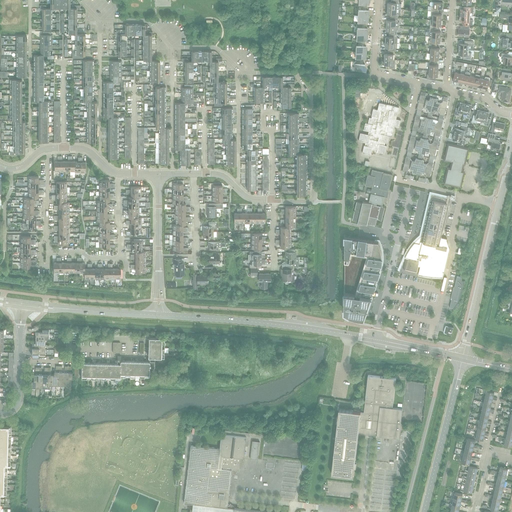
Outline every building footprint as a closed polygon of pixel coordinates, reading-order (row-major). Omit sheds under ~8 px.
[(399,5),(399,0),(390,0),(391,3),(388,2),(387,8),(400,9),(400,5),(399,5)] [(442,8),(442,2),(433,2),(430,1),(430,2),(430,5),(431,5),(431,11),(439,11),(439,8),(442,8)] [(366,10),(366,7),(358,6),(358,15),(369,16),(369,13),(368,13),(368,10),(366,10)] [(473,12),(473,7),(463,7),(463,10),(460,9),(460,15),(470,16),(470,12),(473,12)] [(400,12),(400,9),(387,8),(387,13),(390,14),(390,17),(398,17),(398,12),(400,12)] [(439,14),(439,11),(431,11),(430,16),(433,16),(432,19),(441,20),(442,14),(439,14)] [(369,16),(358,15),(357,24),(365,24),(365,21),(367,21),(368,19),(369,19),(369,16)] [(472,25),(473,20),(470,19),(470,16),(460,15),(459,21),(462,21),(462,24),(472,25)] [(398,22),(398,17),(390,17),(390,19),(387,19),(386,25),(399,26),(399,22),(398,22)] [(511,17),(509,17),(508,25),(503,24),(502,31),(508,32),(509,29),(511,29),(511,17)] [(441,20),(432,19),(430,19),(430,28),(438,28),(438,25),(441,25),(441,20)] [(365,28),(365,24),(357,24),(357,33),(368,34),(368,33),(368,31),(367,31),(367,28),(365,28)] [(399,30),(399,26),(386,25),(386,30),(389,31),(389,34),(397,34),(397,29),(399,30)] [(469,29),(470,26),(463,25),(463,28),(459,28),(459,36),(469,36),(469,29)] [(438,31),(438,28),(430,28),(429,33),(432,33),(431,36),(440,37),(441,31),(438,31)] [(51,34),(51,31),(43,31),(43,34),(40,34),(40,39),(52,39),(52,34),(51,34)] [(368,34),(357,33),(356,42),(364,42),(364,39),(366,39),(366,37),(367,37),(368,34)] [(397,37),(397,34),(389,34),(389,36),(386,36),(385,42),(397,43),(397,37)] [(440,42),(440,37),(431,36),(431,40),(429,40),(429,45),(437,45),(437,42),(440,42)] [(511,46),(511,41),(509,41),(509,38),(506,38),(505,37),(504,36),(503,36),(502,36),(501,37),(500,39),(500,40),(501,41),(502,41),(503,41),(502,46),(506,47),(507,47),(510,47),(510,46),(511,46)] [(459,49),(468,49),(468,46),(473,47),(473,41),(464,41),(464,44),(459,43),(459,49)] [(364,46),(364,42),(356,42),(358,42),(358,45),(356,45),(356,51),(367,52),(367,51),(366,51),(367,48),(366,48),(366,46),(364,46)] [(397,48),(397,43),(385,42),(385,47),(388,48),(388,50),(394,51),(396,51),(396,48),(397,48)] [(437,45),(431,45),(430,53),(439,54),(440,48),(437,48),(437,45)] [(72,49),(72,58),(83,58),(83,54),(85,54),(85,49),(75,49),(72,49)] [(468,52),(468,49),(459,49),(458,54),(463,55),(463,59),(471,59),(471,53),(468,52)] [(393,59),(394,51),(388,50),(388,53),(385,53),(384,59),(393,59)] [(367,52),(356,51),(355,57),(357,57),(357,60),(363,60),(363,57),(365,57),(365,55),(366,55),(366,52),(367,52)] [(439,59),(439,54),(430,53),(430,62),(436,62),(436,59),(439,59)] [(511,53),(502,53),(501,56),(504,56),(503,62),(511,64),(511,57),(511,53)] [(363,64),(363,60),(357,60),(357,63),(355,63),(354,69),(359,69),(359,70),(364,71),(364,67),(365,67),(365,64),(363,64)] [(435,65),(436,62),(430,62),(429,70),(438,71),(438,65),(435,65)] [(511,80),(511,72),(509,72),(510,69),(501,68),(501,71),(502,71),(502,75),(500,75),(500,79),(511,80)] [(438,76),(438,71),(429,70),(429,74),(427,74),(427,78),(430,79),(430,76),(438,76)] [(160,75),(150,75),(150,84),(158,84),(158,81),(160,81),(160,75)] [(489,79),(490,78),(485,77),(484,79),(482,87),(487,88),(488,85),(491,86),(492,80),(489,79)] [(181,92),(193,92),(193,87),(192,87),(192,84),(184,84),(184,87),(181,87),(181,92)] [(509,101),(511,88),(500,87),(499,91),(503,92),(501,100),(509,101)] [(432,105),(435,94),(433,94),(432,97),(430,97),(429,99),(428,100),(426,99),(425,97),(425,96),(420,94),(419,102),(432,105)] [(432,105),(446,108),(448,101),(443,100),(442,101),(440,103),(438,102),(437,101),(438,99),(436,98),(437,95),(435,94),(432,105)] [(214,105),(222,105),(222,102),(226,102),(226,97),(216,97),(214,97),(214,102),(214,105)] [(396,119),(399,107),(379,102),(378,109),(373,108),(371,116),(375,116),(374,118),(369,117),(368,123),(365,122),(364,130),(369,131),(368,134),(360,132),(358,141),(365,142),(365,145),(364,145),(362,153),(370,155),(371,154),(373,155),(374,150),(376,150),(376,152),(384,154),(386,145),(385,145),(385,142),(387,143),(389,136),(392,136),(394,126),(399,127),(400,120),(396,119)] [(430,115),(432,105),(419,102),(417,109),(422,110),(422,108),(424,107),(426,108),(427,109),(427,111),(428,112),(428,115),(430,115)] [(463,113),(466,104),(460,102),(459,108),(456,107),(454,114),(458,115),(459,115),(460,113),(463,113)] [(466,104),(463,113),(467,114),(467,116),(467,117),(471,118),(473,111),(470,110),(471,105),(466,104)] [(444,115),(446,108),(432,105),(430,115),(432,116),(433,113),(435,113),(435,111),(436,110),(439,111),(440,113),(439,114),(444,115)] [(481,121),(483,111),(477,110),(476,115),(473,115),(472,122),(476,123),(477,122),(477,120),(481,121)] [(483,111),(481,121),(484,122),(484,124),(485,125),(489,126),(490,119),(487,118),(489,113),(483,111)] [(428,125),(430,115),(428,115),(427,118),(416,115),(414,122),(428,125)] [(431,119),(432,116),(430,115),(428,125),(441,128),(443,121),(438,120),(438,122),(436,123),(434,123),(433,121),(433,119),(431,119)] [(426,133),(428,125),(414,122),(412,129),(417,130),(417,129),(419,128),(421,128),(422,129),(422,132),(424,132),(423,135),(425,136),(426,133)] [(505,123),(496,122),(496,123),(493,122),(491,131),(494,132),(495,128),(503,130),(505,123)] [(439,136),(441,128),(428,125),(426,133),(425,136),(427,136),(428,133),(430,133),(430,131),(432,130),(434,131),(435,133),(435,135),(439,136)] [(454,134),(463,136),(464,132),(466,133),(467,132),(468,128),(461,126),(460,129),(455,128),(454,134)] [(463,140),(463,136),(454,134),(452,139),(458,141),(457,144),(464,146),(465,141),(465,140),(463,140)] [(424,139),(425,136),(423,135),(422,138),(420,138),(420,140),(419,141),(416,140),(415,138),(416,136),(411,135),(409,143),(423,146),(424,139)] [(427,139),(427,136),(425,136),(424,139),(423,146),(436,149),(438,142),(433,141),(433,142),(431,143),(429,143),(428,142),(428,140),(427,139)] [(488,138),(487,144),(491,145),(490,148),(499,150),(500,144),(494,142),(495,139),(488,138)] [(420,156),(423,146),(409,143),(407,150),(412,151),(413,149),(415,148),(417,149),(418,150),(417,152),(419,152),(418,155),(420,156)] [(464,163),(467,149),(449,144),(445,159),(453,161),(451,169),(448,168),(445,182),(460,185),(463,172),(461,171),(463,163),(464,163)] [(435,156),(436,149),(423,146),(420,156),(422,156),(423,153),(425,154),(426,152),(427,151),(429,151),(430,153),(430,155),(435,156)] [(418,166),(420,156),(418,155),(418,158),(416,158),(415,160),(414,161),(412,161),(410,158),(411,157),(406,156),(404,163),(418,166)] [(422,159),(422,156),(420,156),(418,166),(432,169),(433,162),(429,161),(428,163),(426,164),(424,163),(423,162),(424,160),(422,159)] [(416,173),(418,166),(404,163),(403,170),(407,171),(408,170),(410,168),(412,169),(413,170),(412,172),(416,173)] [(430,177),(432,169),(418,166),(416,173),(420,174),(421,172),(422,171),(424,172),(426,174),(425,175),(430,177)] [(389,190),(392,175),(384,173),(384,172),(372,170),(371,175),(368,174),(365,185),(372,186),(371,193),(384,196),(387,197),(389,190)] [(382,204),(384,196),(371,193),(369,201),(375,203),(374,205),(376,205),(377,203),(382,204)] [(445,247),(446,241),(447,238),(441,237),(450,198),(431,193),(421,235),(418,238),(416,241),(411,246),(408,251),(405,257),(408,258),(406,268),(416,271),(418,271),(418,274),(426,276),(434,277),(443,277),(449,250),(443,249),(443,247),(445,247)] [(362,203),(357,202),(352,220),(358,221),(358,223),(367,225),(369,218),(369,216),(373,217),(377,218),(377,219),(382,220),(385,207),(380,205),(380,206),(376,205),(374,205),(372,204),(372,203),(363,201),(362,203)] [(207,216),(216,216),(216,208),(222,208),(222,203),(209,203),(209,206),(207,206),(207,216)] [(203,231),(213,231),(213,226),(215,226),(215,223),(208,223),(208,226),(203,226),(203,231)] [(213,231),(203,231),(203,237),(208,237),(208,239),(215,239),(215,236),(213,236),(213,231)] [(364,317),(364,316),(368,306),(371,296),(376,282),(380,268),(381,263),(382,259),(382,255),(381,250),(380,246),(378,241),(345,236),(345,257),(344,311),(348,313),(353,315),(357,316),(361,317),(364,317)] [(218,250),(218,247),(218,246),(221,246),(221,241),(208,241),(208,247),(209,247),(209,250),(218,250)] [(285,257),(295,257),(295,252),(295,249),(288,249),(288,252),(285,252),(285,257)] [(251,259),(261,259),(261,254),(260,254),(260,251),(253,251),(253,254),(251,254),(251,259)] [(212,264),(212,263),(219,263),(219,255),(209,255),(209,263),(209,264),(205,264),(205,267),(212,267),(212,264)] [(299,266),(299,257),(295,257),(285,257),(285,262),(286,262),(286,265),(293,265),(293,266),(299,266)] [(181,263),(181,259),(173,259),(173,263),(175,263),(175,275),(184,275),(184,263),(181,263)] [(251,267),(256,267),(256,264),(261,264),(261,259),(251,259),(251,264),(249,264),(249,267),(251,267)] [(293,269),(293,266),(293,265),(286,265),(282,265),(282,269),(280,269),(280,273),(282,273),(282,280),(291,280),(291,282),(294,281),(294,275),(291,275),(291,269),(293,269)] [(270,281),(270,273),(258,273),(259,281),(261,281),(261,288),(267,288),(267,281),(270,281)] [(461,277),(460,274),(461,276),(457,275),(454,287),(453,287),(451,297),(452,298),(449,307),(453,308),(452,310),(454,308),(455,306),(458,308),(459,304),(458,303),(460,298),(461,294),(462,290),(462,285),(464,285),(465,280),(462,281),(462,280),(461,277)] [(207,283),(207,275),(197,275),(197,283),(207,283)] [(453,327),(448,326),(446,326),(444,332),(447,333),(446,334),(451,335),(453,327)] [(164,357),(164,352),(165,338),(149,337),(148,356),(148,357),(164,357)] [(154,368),(154,361),(121,360),(121,356),(117,355),(117,363),(82,362),(81,378),(120,379),(120,376),(149,377),(149,368),(154,368)] [(394,399),(396,378),(368,375),(365,396),(366,396),(364,412),(339,409),(338,417),(336,417),(336,422),(337,423),(331,474),(353,476),(354,468),(356,468),(356,462),(355,462),(358,433),(362,433),(362,432),(373,434),(373,435),(399,438),(402,409),(393,408),(393,399),(394,399)] [(493,398),(493,396),(494,391),(486,390),(485,396),(493,398)] [(0,511),(0,494),(6,494),(7,465),(10,465),(11,436),(11,426),(0,426),(0,511)] [(243,436),(243,432),(225,430),(224,433),(221,433),(219,448),(191,445),(184,503),(192,504),(192,510),(190,510),(189,511),(266,511),(234,508),(234,507),(230,504),(229,505),(227,505),(231,475),(232,470),(235,470),(235,469),(236,469),(238,468),(238,467),(239,467),(240,457),(244,457),(246,441),(248,441),(249,436),(243,436)] [(484,433),(477,432),(475,438),(483,440),(484,434),(488,435),(489,433),(485,432),(484,433)] [(257,459),(260,441),(252,440),(250,458),(257,459)] [(467,472),(476,474),(477,468),(469,466),(468,470),(465,470),(464,472),(467,473),(467,472)] [(505,480),(506,474),(498,473),(499,472),(495,471),(494,473),(498,474),(497,479),(505,480)] [(474,480),(476,474),(467,472),(467,473),(466,476),(464,476),(463,478),(466,479),(466,478),(474,480)] [(473,486),(474,480),(466,478),(466,479),(465,483),(462,482),(462,484),(464,485),(464,484),(473,486)] [(502,492),(503,486),(496,485),(496,483),(492,483),(491,485),(495,486),(494,490),(502,492)] [(472,493),(473,486),(464,484),(464,485),(463,489),(461,488),(460,490),(463,491),(472,493)] [(461,500),(461,499),(462,494),(454,492),(453,498),(461,500)] [(499,504),(501,498),(493,496),(493,495),(489,494),(489,497),(493,497),(492,502),(499,504)] [(498,510),(499,504),(492,502),(490,509),(498,510)]
